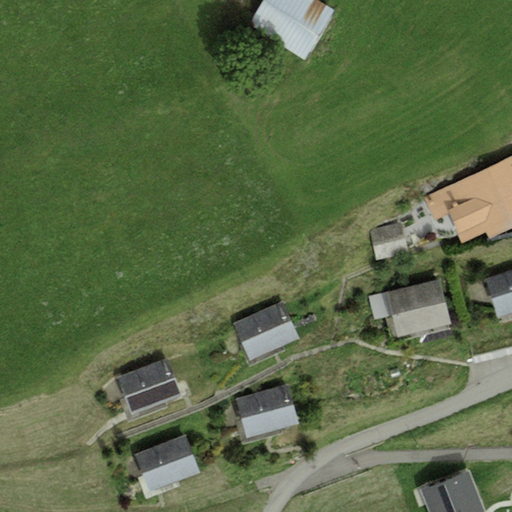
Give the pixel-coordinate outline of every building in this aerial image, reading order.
[(333,9),(317,0),(262,0),(249,24),(306,56),(333,9)] [(462,243),(486,232),(490,239),(511,228),(511,155),(425,197),(434,218),(448,212),(462,243)] [(402,223),(370,230),(377,261),(409,254),(402,223)] [(511,270),(485,279),(498,318),(511,313),(511,270)] [(440,279),(387,292),(392,316),(398,336),(451,323),(440,279)] [(392,316),(387,292),(368,297),(374,320),(392,316)] [(233,325),(249,361),(299,339),(282,303),(233,325)] [(118,377),(126,398),(119,401),(128,423),(167,408),(164,400),(179,394),(166,359),(118,377)] [(282,434),(280,429),(299,423),(289,385),(235,399),(241,421),(236,422),(242,445),(282,434)] [(186,436),(135,455),(149,492),(200,473),(186,436)] [(484,511),(468,472),(421,492),(429,511),(484,511)]
